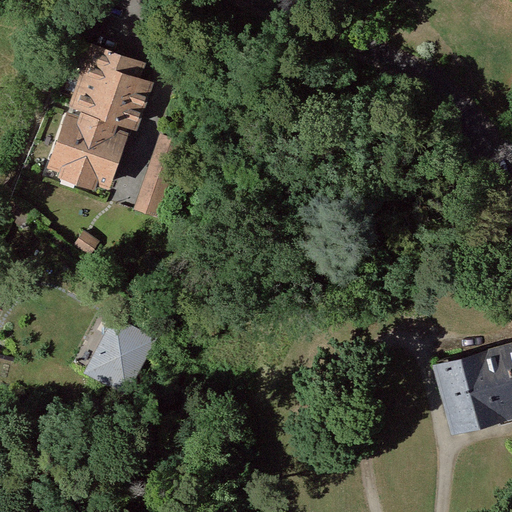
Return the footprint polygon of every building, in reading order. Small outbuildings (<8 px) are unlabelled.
[(135,128),(151,80),(139,75),(145,60),(89,41),(68,104),(79,108),(133,127),(135,128)] [(133,127),(79,108),(78,114),(66,109),(46,164),(58,168),(57,173),(93,186),(95,182),(107,186),(125,135),(130,137),(133,127)] [(184,140),(161,132),(134,208),(157,216),(184,140)] [(25,228),(34,216),(13,200),(3,212),(25,228)] [(98,241),(81,230),(71,245),(88,256),(98,241)] [(156,336),(113,314),(83,370),(126,393),(156,336)] [(511,417),(511,339),(435,361),(455,433),(511,417)]
